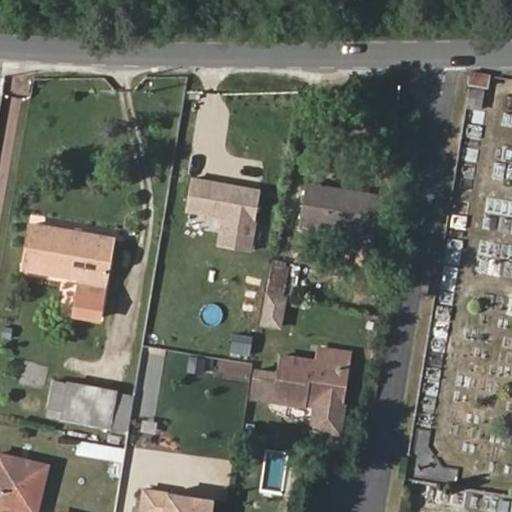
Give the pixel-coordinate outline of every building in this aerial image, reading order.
[(487,87),(489,74),(471,71),(469,84),(465,107),(480,109),(484,86),(487,87)] [(377,234),(383,196),(306,184),(300,222),(377,234)] [(97,322),(113,236),(26,220),(17,269),(74,279),(67,316),(97,322)] [(284,295),(290,267),(273,264),(266,291),(284,295)] [(281,329),(285,299),(267,294),(263,325),(281,329)] [(344,403),(352,352),(320,347),(318,362),(279,356),(277,373),(254,370),(250,395),(307,404),(308,398),(317,399),(344,403)] [(61,419),(68,382),(55,379),(48,416),(61,419)] [(110,428),(117,391),(68,382),(61,419),(110,428)] [(123,430),(130,393),(117,391),(110,428),(123,430)] [(414,446),(428,448),(430,430),(416,428),(414,446)] [(77,441),(75,453),(120,461),(122,449),(77,441)] [(25,511),(35,511),(46,466),(0,454),(0,511),(4,511),(6,507),(25,511)]
